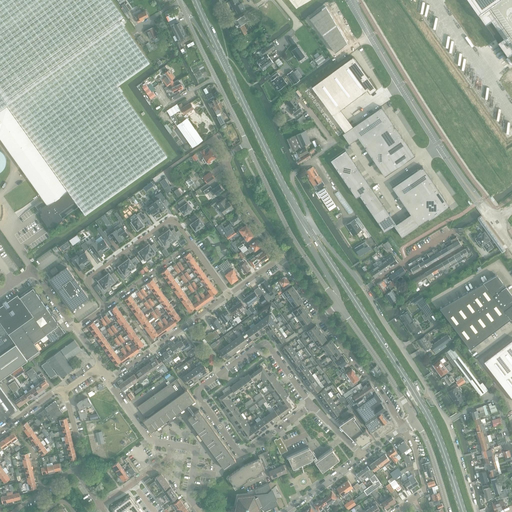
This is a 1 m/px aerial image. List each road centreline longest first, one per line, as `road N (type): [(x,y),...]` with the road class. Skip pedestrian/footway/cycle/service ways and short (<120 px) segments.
road 1 (tertiary): [(463,511),(427,415),(305,226)]
road 2 (residential): [(311,404),(264,341),(197,389),(239,453),(293,418)]
road 3 (tertiary): [(305,226),(222,60)]
road 4 (unclassified): [(246,142),(287,229),(334,296)]
road 5 (residential): [(105,305),(85,278),(171,217),(191,243)]
road 6 (unclassified): [(446,422),(363,287)]
road 7 (unclassified): [(182,7),(246,142)]
road 8 (residential): [(108,380),(228,294)]
road 9 (residential): [(280,258),(241,200),(226,158),(246,142)]
road 10 (residential): [(402,428),(321,315)]
road 11 (tertiary): [(415,420),(339,304)]
road 12 (tertiary): [(374,43),(436,146)]
road 13 (tertiary): [(440,143),(374,43)]
